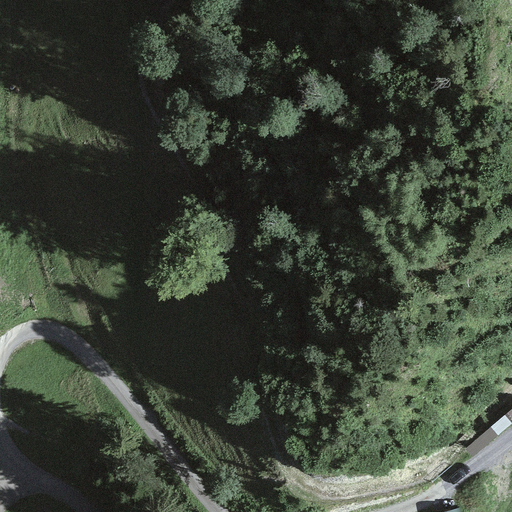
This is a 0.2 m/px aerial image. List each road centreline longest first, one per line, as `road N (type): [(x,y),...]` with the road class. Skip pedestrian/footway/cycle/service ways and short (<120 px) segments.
road 1 (track): [(462,472),(327,494),(297,481),(257,373),(251,305),(150,84),(147,59),(161,0)]
road 2 (track): [(0,356),(12,339),(38,328),(78,342),(220,511)]
road 3 (track): [(395,511),(511,436)]
